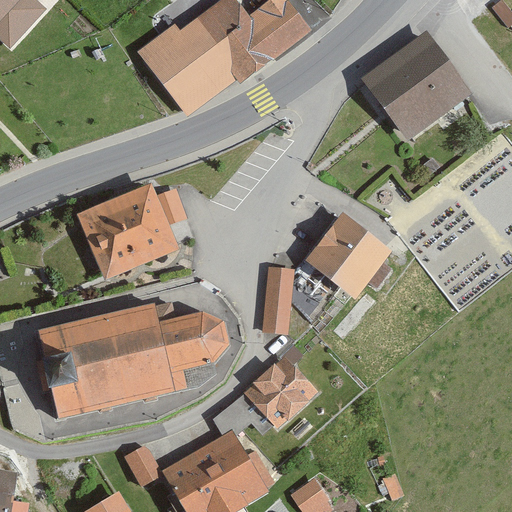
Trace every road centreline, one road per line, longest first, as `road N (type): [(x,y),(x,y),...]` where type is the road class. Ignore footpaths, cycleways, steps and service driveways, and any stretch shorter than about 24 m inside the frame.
road 1 (residential): [(306,72),(317,112),(253,258),(250,372),(224,405),(164,433),(75,455),(0,440)]
road 2 (secondary): [(0,204),(225,120),(306,72)]
